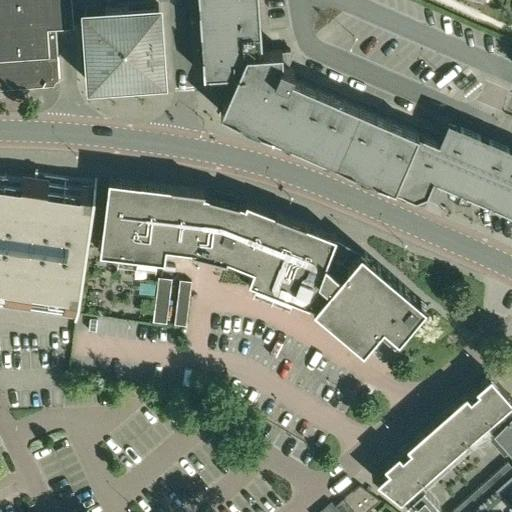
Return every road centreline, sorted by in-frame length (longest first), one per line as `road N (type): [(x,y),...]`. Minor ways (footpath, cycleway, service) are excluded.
road 1 (tertiary): [(508,264),(297,174),(174,143)]
road 2 (residential): [(508,264),(482,345),(295,511)]
road 3 (tertiary): [(174,143),(0,130)]
road 4 (residential): [(174,143),(184,87),(176,0)]
